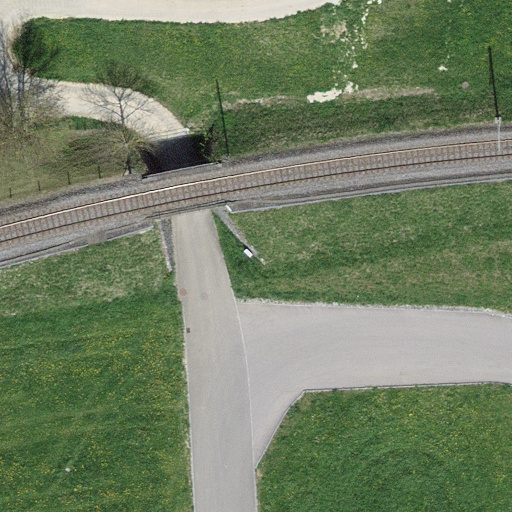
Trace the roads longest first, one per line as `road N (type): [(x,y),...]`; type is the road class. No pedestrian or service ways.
road 1 (unclassified): [(225,511),(213,365),(182,168),(167,134)]
road 2 (track): [(0,15),(32,2),(212,9),(289,0)]
road 3 (track): [(167,134),(134,106),(33,99),(0,77)]
